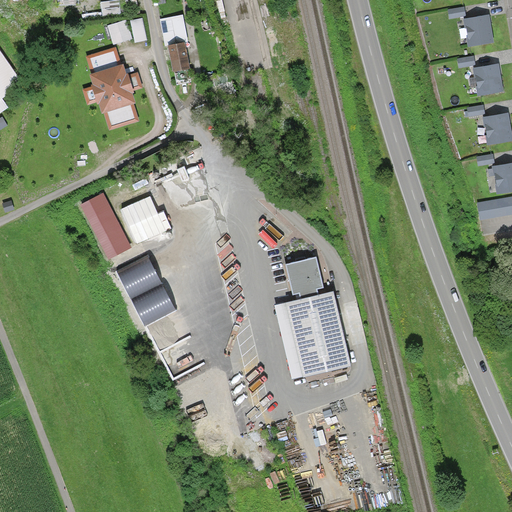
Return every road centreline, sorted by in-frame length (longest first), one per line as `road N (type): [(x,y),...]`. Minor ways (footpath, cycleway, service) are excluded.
road 1 (primary): [(511,447),(407,176),(360,0)]
road 2 (unclassified): [(0,220),(173,135),(182,110),(163,77),(147,0)]
road 3 (track): [(70,511),(0,328)]
